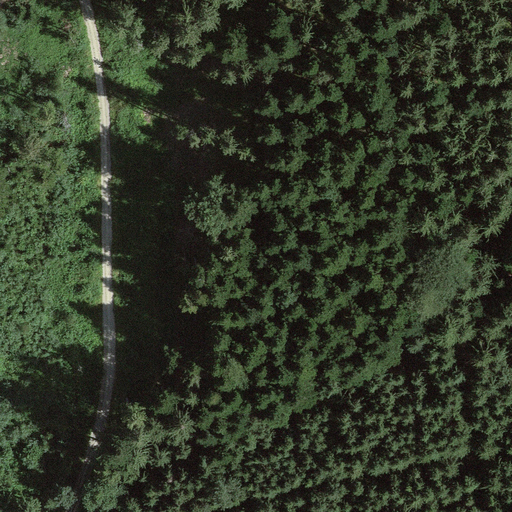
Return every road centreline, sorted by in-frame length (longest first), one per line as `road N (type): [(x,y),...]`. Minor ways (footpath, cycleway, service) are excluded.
road 1 (track): [(74,511),(104,434),(120,253),(81,0)]
road 2 (track): [(483,511),(470,378),(511,155)]
